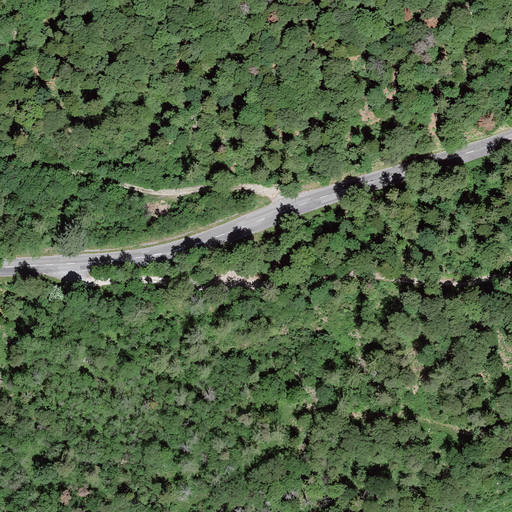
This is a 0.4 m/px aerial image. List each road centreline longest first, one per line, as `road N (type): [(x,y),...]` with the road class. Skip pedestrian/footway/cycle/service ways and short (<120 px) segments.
road 1 (tertiary): [(0,267),(124,259),(205,241),(511,137)]
road 2 (track): [(49,265),(95,281),(328,276),(472,283),(511,274)]
road 3 (track): [(301,205),(246,190),(151,186),(49,160),(0,161)]
